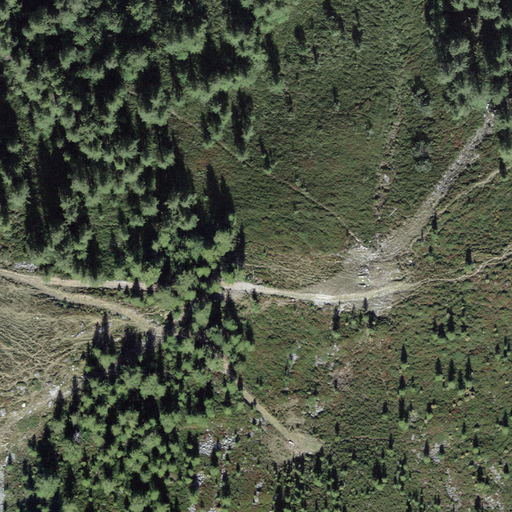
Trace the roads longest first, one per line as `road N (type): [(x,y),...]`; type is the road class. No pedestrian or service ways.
road 1 (track): [(0,278),(32,287),(254,289),(340,300),(411,285)]
road 2 (track): [(32,287),(128,312),(154,328)]
